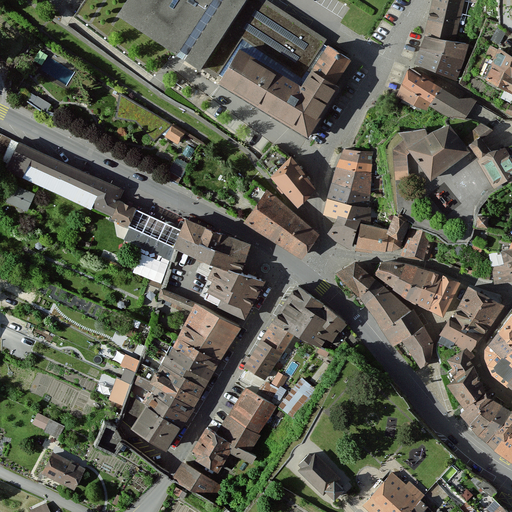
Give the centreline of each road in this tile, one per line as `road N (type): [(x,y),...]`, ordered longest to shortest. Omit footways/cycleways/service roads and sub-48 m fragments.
road 1 (unclassified): [(292,262),(229,222),(0,110)]
road 2 (residential): [(134,511),(169,470),(292,262)]
road 3 (residential): [(330,249),(318,202),(336,134),(385,66)]
road 4 (tertiary): [(412,389),(311,276)]
road 5 (unclassified): [(511,291),(363,259)]
road 6 (tertiary): [(511,478),(412,389)]
road 7 (unclassified): [(281,0),(385,66)]
road 8 (residential): [(363,259),(369,273),(429,321),(440,349)]
